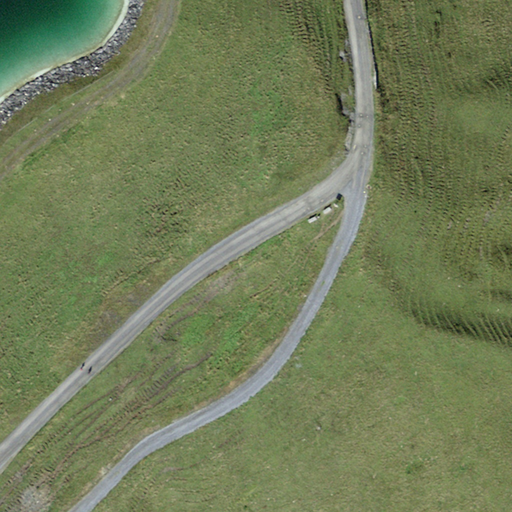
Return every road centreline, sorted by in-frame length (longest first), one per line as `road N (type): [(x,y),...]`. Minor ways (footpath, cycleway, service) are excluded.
road 1 (track): [(352,0),(360,152),(340,182),(195,273),(0,452)]
road 2 (track): [(360,152),(337,250),(270,367),(238,395),(153,440),(75,511)]
road 3 (track): [(168,0),(128,68),(0,183)]
